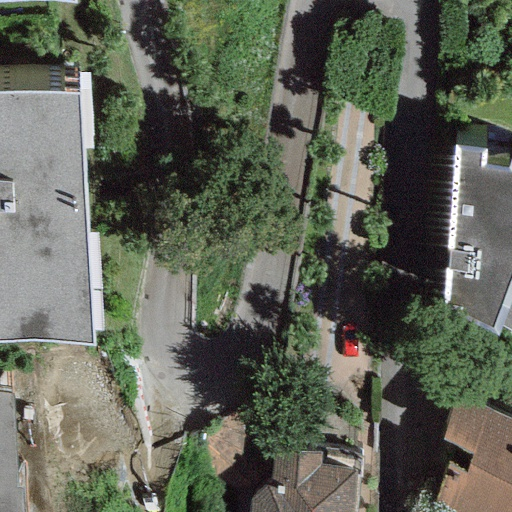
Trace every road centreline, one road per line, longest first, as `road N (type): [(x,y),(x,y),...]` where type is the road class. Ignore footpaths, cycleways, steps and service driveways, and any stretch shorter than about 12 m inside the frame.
road 1 (residential): [(131,0),(153,160),(156,282),(174,286),(261,44),(289,0)]
road 2 (residential): [(410,0),(427,30),(401,511)]
